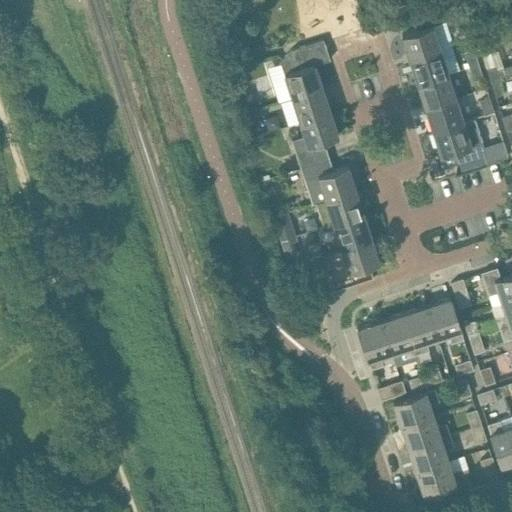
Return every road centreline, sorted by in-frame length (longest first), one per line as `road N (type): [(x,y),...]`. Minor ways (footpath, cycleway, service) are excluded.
road 1 (residential): [(388,511),(338,378),(333,306),(412,270)]
road 2 (residential): [(412,270),(361,115),(396,104),(373,34)]
